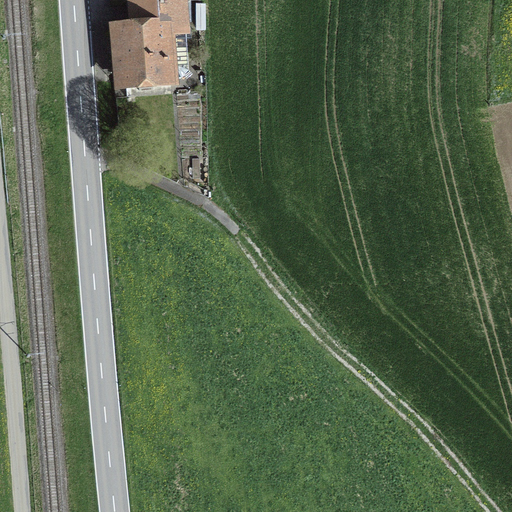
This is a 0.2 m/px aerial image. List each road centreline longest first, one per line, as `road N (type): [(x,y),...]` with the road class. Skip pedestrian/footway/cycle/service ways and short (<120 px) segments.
road 1 (track): [(88,163),(124,162),(205,204),(493,511)]
road 2 (secondary): [(114,511),(76,0)]
road 3 (unclassified): [(0,226),(25,511)]
